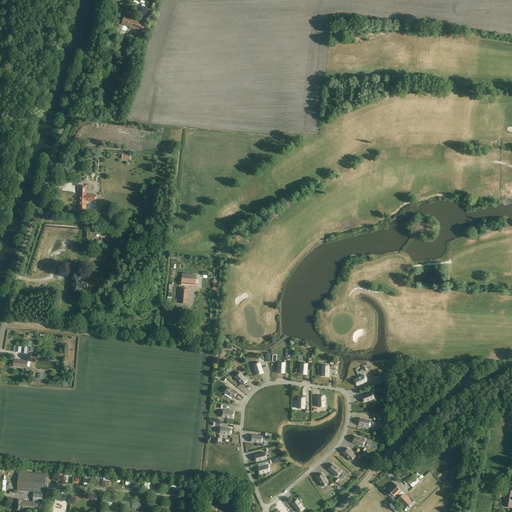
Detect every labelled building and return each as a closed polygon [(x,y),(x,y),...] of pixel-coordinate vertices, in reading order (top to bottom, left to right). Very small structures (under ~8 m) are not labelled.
[(142,33),(145,23),(129,18),(124,17),(121,25),(130,28),(130,29),(142,33)] [(73,163),(81,168),(85,163),(77,157),(73,163)] [(85,187),(77,186),(77,192),(79,192),(79,195),(78,195),(77,210),(85,211),(85,202),(95,203),(95,196),(85,195),(85,187)] [(82,282),(80,282),(75,265),(69,267),(73,283),(73,287),(71,293),(78,295),(78,292),(80,288),(88,288),(88,282),(84,282),(82,282)] [(189,274),(182,274),(181,286),(195,287),(196,280),(189,279),(189,274)] [(186,304),(187,288),(180,288),(179,303),(186,304)] [(14,360),(13,367),(27,368),(28,361),(14,360)] [(263,373),(260,362),(253,365),(257,375),(263,373)] [(247,381),(240,373),(235,377),(242,385),(247,381)] [(354,380),(357,386),(367,382),(364,376),(354,380)] [(228,387),(224,393),(234,398),(237,392),(228,387)] [(372,392),(362,396),(364,403),(374,399),(372,392)] [(233,418),(234,412),(223,410),(222,417),(233,418)] [(359,425),(369,428),(371,421),(360,419),(359,425)] [(220,434),(230,435),(231,429),(221,427),(220,434)] [(252,435),(251,442),(262,443),(263,436),(252,435)] [(355,437),(353,443),(363,447),(365,441),(355,437)] [(343,453),(351,461),(355,456),(348,448),(343,453)] [(256,462),(267,459),(265,453),(254,455),(256,462)] [(270,471),(268,465),(258,468),(259,474),(270,471)] [(333,465),(329,470),(337,477),(341,472),(333,465)] [(54,471),(54,480),(58,480),(58,477),(62,477),(63,472),(54,471)] [(33,500),(33,502),(23,501),(23,500),(16,500),(15,510),(25,510),(37,511),(38,502),(39,502),(42,502),(43,492),(45,493),(46,474),(18,472),(17,491),(33,492),(33,500)] [(322,487),(328,483),(322,474),(317,477),(322,487)] [(412,487),(419,479),(416,476),(412,480),(410,477),(406,482),(412,487)] [(274,478),(267,482),(270,488),(277,484),(274,478)] [(386,488),(389,491),(395,497),(401,491),(392,482),(386,488)] [(406,508),(412,502),(404,493),(397,499),(406,508)] [(297,511),(299,511),(304,509),(298,500),(292,504),(297,511)]
